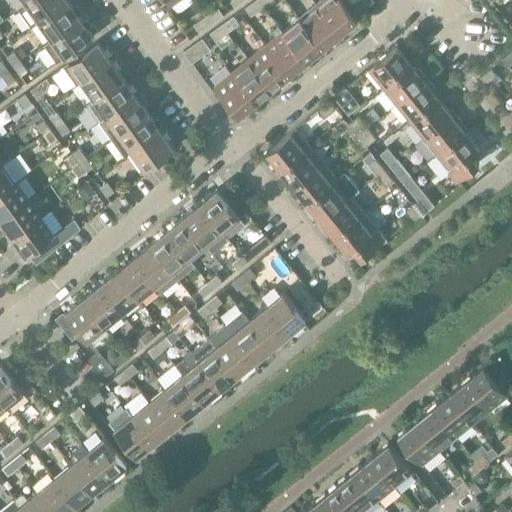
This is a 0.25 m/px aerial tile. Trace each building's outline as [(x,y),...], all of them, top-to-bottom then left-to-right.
[(30,0),(27,3),(18,9),(30,27),(39,20),(67,0),(30,0)] [(52,38),(81,17),(68,0),(67,0),(39,20),(52,38)] [(263,6),(258,0),(253,0),(245,6),(251,14),(263,6)] [(358,18),(343,0),(319,0),(316,3),(340,33),(358,18)] [(316,3),(299,16),(324,46),(340,33),(316,3)] [(218,6),(206,15),(212,23),(224,14),(218,6)] [(222,23),(228,31),(240,22),(234,14),(222,23)] [(212,23),(206,15),(194,23),(200,31),(212,23)] [(324,46),(299,16),(283,30),(307,60),(324,46)] [(57,62),(94,35),(81,17),(52,38),(44,43),(57,62)] [(228,31),(222,23),(210,31),(216,39),(228,31)] [(277,35),(266,44),(290,73),(307,60),(283,30),(279,25),(273,30),(277,35)] [(184,50),(192,62),(211,48),(203,37),(184,50)] [(98,40),(60,67),(73,85),(82,79),(111,59),(98,40)] [(290,73),(266,44),(249,57),(273,87),(290,73)] [(397,45),(368,69),(382,86),(412,62),(397,45)] [(511,61),(511,48),(502,57),(508,65),(511,61)] [(7,56),(14,65),(21,60),(14,50),(7,56)] [(249,57),(232,71),(256,100),(273,87),(249,57)] [(0,60),(0,71),(2,74),(9,69),(2,59),(0,60)] [(111,59),(82,79),(94,97),(123,76),(111,59)] [(28,69),(21,60),(14,65),(21,75),(28,69)] [(412,62),(382,86),(395,103),(428,77),(420,68),(418,70),(412,62)] [(491,66),(480,75),(486,83),(498,74),(491,66)] [(9,69),(2,74),(8,83),(16,78),(9,69)] [(256,100),(232,71),(215,85),(239,115),(256,100)] [(86,103),(99,120),(136,94),(123,76),(94,97),(86,103)] [(46,77),(38,83),(45,92),(46,91),(49,80),(46,77)] [(428,77),(395,103),(409,120),(439,96),(433,89),(435,87),(428,77)] [(30,89),(37,98),(45,92),(38,83),(30,89)] [(359,103),(346,86),(334,96),(348,112),(359,103)] [(25,107),(32,102),(26,92),(18,97),(25,107)] [(136,94),(99,120),(111,138),(149,111),(136,94)] [(439,96),(409,120),(423,137),(455,111),(455,110),(452,112),(439,96)] [(330,100),(318,109),(324,117),(336,107),(330,100)] [(49,115),(56,124),(64,119),(56,109),(49,115)] [(124,155),(132,149),(161,129),(149,111),(111,138),(124,155)] [(455,111),(423,137),(436,154),(466,129),(460,122),(463,120),(455,111)] [(360,132),(367,126),(358,114),(351,121),(360,132)] [(338,121),(352,138),(360,132),(351,121),(349,122),(344,117),(338,121)] [(26,128),(31,123),(27,118),(21,123),(26,128)] [(37,123),(44,133),(51,128),(44,118),(37,123)] [(71,128),(64,119),(56,124),(64,134),(71,128)] [(296,126),(267,150),(281,168),(311,144),(296,126)] [(367,126),(360,132),(369,143),(377,137),(367,126)] [(51,128),(44,133),(51,143),(58,137),(51,128)] [(161,129),(132,149),(145,168),(174,147),(161,129)] [(466,129),(436,154),(456,179),(480,160),(474,152),(480,147),(466,129)] [(360,132),(352,138),(361,150),(369,143),(360,132)] [(311,144),(281,168),(294,185),(324,161),(311,144)] [(80,146),(72,152),(79,161),(86,156),(80,146)] [(380,152),(389,164),(397,157),(388,146),(380,152)] [(72,166),(79,161),(72,152),(65,157),(72,166)] [(93,165),(86,156),(79,161),(86,171),(93,165)] [(377,174),(385,167),(375,156),(368,162),(377,174)] [(397,157),(389,164),(403,180),(411,174),(397,157)] [(79,161),(72,166),(78,176),(86,171),(79,161)] [(324,161),(294,185),(308,202),(338,177),(324,161)] [(3,162),(0,164),(0,190),(16,180),(3,162)] [(385,167),(377,174),(386,185),(394,179),(385,167)] [(344,172),(338,177),(308,202),(322,218),(352,194),(358,189),(344,172)] [(435,204),(411,174),(403,180),(427,210),(435,204)] [(16,180),(0,190),(0,217),(28,197),(16,180)] [(107,195),(115,189),(108,180),(100,185),(107,195)] [(89,182),(79,189),(84,196),(94,189),(89,182)] [(217,188),(200,202),(222,230),(228,236),(245,222),(240,216),(217,188)] [(352,194),(322,218),(335,235),(365,211),(352,194)] [(28,197),(0,217),(0,218),(12,235),(41,215),(28,197)] [(200,202),(183,215),(206,243),(212,252),(229,238),(228,236),(222,230),(200,202)] [(422,214),(413,202),(405,209),(414,220),(422,214)] [(365,211),(335,235),(350,253),(356,247),(362,255),(385,236),(378,227),(387,219),(375,203),(365,211)] [(41,215),(12,235),(25,254),(54,234),(60,243),(81,226),(75,218),(54,233),(41,215)] [(189,257),(206,243),(183,215),(166,229),(189,257)] [(195,265),(189,257),(166,229),(150,243),(178,278),(195,265)] [(264,247),(272,241),(266,234),(258,240),(264,247)] [(140,265),(155,284),(161,292),(178,278),(150,243),(133,256),(140,265)] [(238,268),(247,261),(242,254),(233,262),(238,268)] [(155,284),(140,265),(133,256),(116,270),(138,297),(155,284)] [(250,266),(241,274),(247,280),(256,273),(250,266)] [(122,311),(138,297),(116,270),(99,283),(122,311)] [(214,288),(215,287),(223,281),(217,273),(208,280),(214,288)] [(237,288),(247,280),(241,274),(232,281),(237,288)] [(204,295),(214,288),(208,280),(199,288),(204,295)] [(105,325),(122,311),(99,283),(82,297),(105,325)] [(266,305),(291,336),(303,326),(301,323),(306,318),(284,291),(266,305)] [(208,301),(213,308),(223,301),(217,293),(208,301)] [(87,339),(105,325),(82,297),(65,311),(87,339)] [(204,315),(213,308),(208,301),(198,308),(204,315)] [(186,303),(176,310),(182,317),(191,310),(186,303)] [(279,345),(291,336),(266,305),(250,318),(272,346),(277,342),(279,345)] [(173,324),(182,317),(176,310),(167,317),(173,324)] [(226,323),(258,363),(270,353),(267,350),(272,346),(250,318),(243,310),(226,323)] [(182,317),(179,319),(186,327),(194,321),(188,312),(182,317)] [(246,372),(258,363),(226,323),(209,337),(238,373),(243,369),(246,372)] [(150,328),(141,335),(147,342),(155,335),(150,328)] [(166,334),(157,341),(163,349),(172,341),(166,334)] [(138,349),(147,342),(141,335),(132,342),(138,349)] [(238,373),(209,337),(192,350),(224,390),(236,380),(234,377),(238,373)] [(154,356),(163,349),(157,341),(148,349),(154,356)] [(119,365),(129,356),(122,347),(112,356),(119,365)] [(99,349),(89,358),(104,377),(114,368),(99,349)] [(212,400),(224,390),(192,350),(183,357),(190,366),(182,373),(205,400),(210,396),(212,400)] [(123,368),(130,376),(139,369),(132,361),(123,368)] [(0,363),(0,395),(7,404),(24,390),(2,362),(0,363)] [(484,365),(466,379),(490,408),(508,394),(484,365)] [(120,383),(130,376),(123,368),(114,376),(120,383)] [(205,400),(182,373),(166,386),(191,417),(202,407),(200,404),(205,400)] [(450,392),(473,422),(490,408),(466,379),(450,392)] [(179,427),(191,417),(166,386),(149,400),(171,427),(176,424),(179,427)] [(89,396),(95,404),(104,396),(99,389),(89,396)] [(450,392),(433,406),(457,435),(473,422),(450,392)] [(166,431),(171,427),(149,400),(132,413),(157,444),(169,434),(166,431)] [(80,404),(71,412),(76,419),(86,411),(80,404)] [(433,406),(416,420),(440,449),(457,435),(433,406)] [(48,422),(57,414),(52,407),(42,415),(48,422)] [(127,407),(109,421),(137,455),(142,451),(145,454),(157,444),(132,413),(127,407)] [(398,434),(422,463),(440,449),(416,420),(398,434)] [(54,424),(45,432),(51,439),(60,432),(54,424)] [(42,447),(51,439),(45,432),(36,439),(42,447)] [(511,442),(511,435),(510,433),(502,439),(507,446),(511,442)] [(18,434),(9,441),(14,449),(24,441),(18,434)] [(87,449),(113,480),(124,470),(122,467),(127,463),(105,435),(87,449)] [(0,449),(5,456),(14,449),(9,441),(0,448),(0,449)] [(389,441),(372,455),(395,485),(413,471),(389,441)] [(101,490),(113,480),(87,449),(82,443),(73,450),(78,457),(71,463),(93,491),(98,487),(101,490)] [(21,451),(12,459),(18,466),(27,459),(21,451)] [(484,453),(476,460),(482,467),(490,460),(484,453)] [(395,485),(372,455),(355,469),(379,499),(395,485)] [(9,473),(18,466),(12,459),(3,466),(9,473)] [(482,467),(476,460),(468,466),(474,473),(482,467)] [(88,494),(93,491),(71,463),(54,476),(79,507),(91,498),(88,494)] [(361,511),(379,499),(355,469),(338,483),(361,511)] [(457,487),(465,480),(460,473),(451,480),(457,487)] [(73,511),(79,507),(54,476),(37,490),(54,511),(73,511)] [(468,486),(475,494),(482,488),(475,480),(468,486)] [(361,511),(338,483),(321,496),(333,511),(361,511)] [(54,511),(37,490),(28,497),(24,493),(22,492),(15,497),(27,511),(54,511)] [(304,511),(333,511),(321,496),(304,510),(304,511)] [(0,509),(0,511),(27,511),(15,497),(0,509)] [(496,506),(489,511),(505,511),(509,509),(503,501),(496,506)] [(417,511),(425,511),(429,509),(423,502),(415,509),(417,511)]
